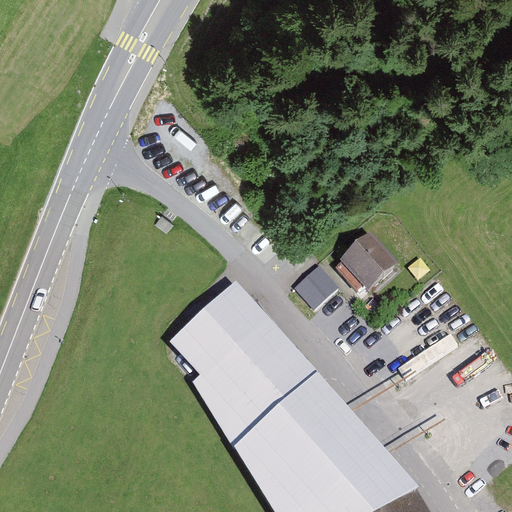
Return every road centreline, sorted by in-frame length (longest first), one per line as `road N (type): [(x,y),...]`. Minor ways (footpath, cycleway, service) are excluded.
road 1 (residential): [(89,149),(159,190),(252,269),(450,511)]
road 2 (primary): [(89,149),(0,374)]
road 3 (primary): [(161,0),(89,149)]
